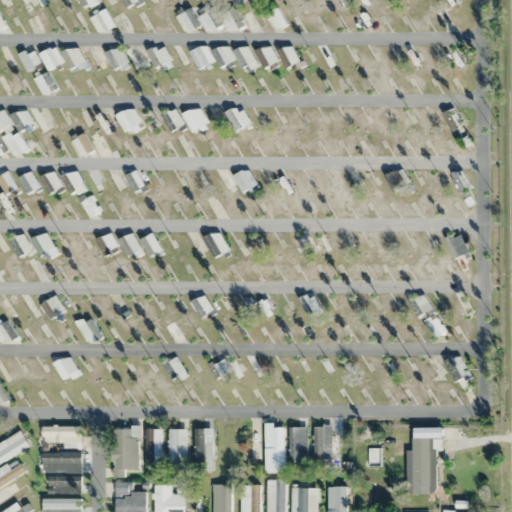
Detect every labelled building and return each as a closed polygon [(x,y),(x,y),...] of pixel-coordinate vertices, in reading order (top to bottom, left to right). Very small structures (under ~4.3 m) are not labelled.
[(79,0),(82,8),(96,4),(94,0),(79,0)] [(157,25),(147,8),(137,14),(146,31),(157,25)] [(199,26),(189,8),(175,16),(185,33),(199,26)] [(115,24),(103,9),(89,20),(100,35),(115,24)] [(198,15),(205,32),(223,25),(226,33),(240,28),(232,9),(216,15),(214,9),(198,15)] [(248,33),(263,28),(256,9),(242,14),(248,33)] [(115,16),(126,33),(136,27),(126,10),(115,16)] [(265,20),(278,33),(288,23),(275,10),(265,20)] [(48,24),(38,11),(30,17),(40,31),(48,24)] [(161,72),(173,64),(176,68),(186,61),(177,46),(167,52),(162,44),(149,52),(161,72)] [(148,62),(139,45),(126,51),(135,69),(148,62)] [(233,61),(229,45),(213,49),(217,66),(233,61)] [(235,49),(240,70),(255,67),(249,45),(235,49)] [(277,62),(271,45),(259,50),(265,66),(277,62)] [(279,49),(283,67),(297,64),(293,45),(279,49)] [(39,54),(49,71),(63,62),(53,46),(39,54)] [(67,50),(76,70),(86,66),(77,46),(67,50)] [(189,52),(200,70),(209,64),(198,46),(189,52)] [(86,50),(90,65),(103,62),(100,47),(86,50)] [(111,71),(126,67),(121,48),(106,51),(111,71)] [(34,65),(26,50),(17,55),(26,70),(34,65)] [(55,92),(50,73),(36,77),(40,96),(55,92)] [(235,132),(249,124),(238,105),(224,113),(235,132)] [(194,135),(206,128),(194,107),(182,114),(194,135)] [(184,124),(173,108),(161,116),(172,131),(184,124)] [(0,130),(11,124),(2,109),(0,110),(0,130)] [(19,131),(33,122),(25,109),(11,118),(19,131)] [(116,124),(106,110),(95,118),(105,132),(116,124)] [(121,111),(122,131),(138,130),(137,110),(121,111)] [(73,114),(81,130),(87,127),(79,111),(73,114)] [(159,127),(150,112),(142,116),(151,132),(159,127)] [(5,141),(13,157),(27,150),(18,134),(5,141)] [(91,140),(99,158),(113,152),(106,134),(91,140)] [(69,142),(79,158),(90,152),(81,135),(69,142)] [(244,194),(257,185),(246,168),(233,176),(244,194)] [(363,187),(352,168),(340,174),(352,194),(363,187)] [(385,174),(391,192),(408,186),(402,168),(385,174)] [(470,187),(461,168),(451,173),(460,192),(470,187)] [(235,185),(226,169),(212,176),(221,193),(235,185)] [(124,186),(115,170),(104,177),(114,193),(124,186)] [(125,176),(135,193),(145,187),(136,170),(125,176)] [(61,187),(54,171),(43,175),(50,192),(61,187)] [(101,188),(91,171),(82,177),(92,194),(101,188)] [(19,177),(26,194),(38,189),(31,172),(19,177)] [(74,189),(79,184),(70,173),(65,178),(74,189)] [(206,191),(202,174),(192,177),(197,193),(206,191)] [(90,218),(99,212),(90,196),(80,202),(90,218)] [(215,259),(227,251),(215,231),(203,238),(215,259)] [(45,254),(54,248),(45,232),(36,238),(45,254)] [(469,254),(458,232),(444,239),(455,261),(469,254)] [(19,258),(32,250),(21,233),(9,241),(19,258)] [(108,251),(117,247),(111,233),(102,237),(108,251)] [(141,253),(132,233),(119,239),(128,259),(141,253)] [(148,258),(160,254),(155,234),(143,237),(148,258)] [(300,259),(310,254),(301,234),(291,239),(300,259)] [(51,277),(40,260),(31,265),(42,283),(51,277)] [(432,310),(423,294),(409,302),(419,318),(432,310)] [(449,301),(460,318),(470,311),(460,294),(449,301)] [(37,313),(26,295),(16,301),(27,319),(37,313)] [(50,320),(64,311),(54,295),(40,304),(50,320)] [(212,313),(205,296),(193,300),(199,318),(212,313)] [(164,326),(175,344),(187,337),(176,319),(164,326)] [(77,328),(88,345),(101,337),(90,320),(77,328)] [(441,328),(431,320),(426,325),(437,334),(441,328)] [(0,340),(13,339),(11,322),(0,323),(0,340)] [(462,393),(469,390),(464,380),(470,377),(460,355),(447,361),(462,393)] [(188,374),(173,356),(163,365),(178,382),(188,374)] [(60,378),(76,374),(71,357),(55,362),(60,378)] [(431,379),(443,373),(435,357),(423,362),(431,379)] [(222,379),(231,373),(222,359),(213,366),(222,379)] [(0,407),(10,400),(0,386),(0,407)] [(283,471),(283,427),(272,427),(272,423),(265,423),(265,471),(283,471)] [(307,425),(290,425),(290,461),(307,461),(307,425)] [(81,426),(42,426),(42,442),(81,442),(81,426)] [(331,426),(313,426),(313,460),(331,460),(331,426)] [(195,428),(195,473),(214,473),(214,428),(195,428)] [(241,428),(241,459),(258,459),(258,428),(241,428)] [(169,429),(169,469),(186,469),(186,429),(169,429)] [(139,430),(114,430),(114,469),(139,469),(139,430)] [(145,430),(145,463),(162,463),(162,430),(145,430)] [(412,493),(435,493),(435,438),(412,438),(412,493)] [(42,472),(81,472),(81,453),(42,453),(42,472)] [(0,469),(0,508),(28,494),(24,485),(15,489),(11,482),(25,474),(17,460),(0,469)] [(81,476),(47,476),(47,494),(81,494),(81,476)] [(266,511),(284,511),(285,480),(266,480),(266,511)] [(131,482),(115,482),(115,511),(145,511),(145,491),(131,491),(131,482)] [(153,485),(153,511),(183,511),(183,494),(172,494),(172,485),(153,485)] [(212,511),(231,511),(231,485),(212,485),(212,511)] [(240,511),(260,511),(260,486),(241,486),(240,511)] [(346,511),(346,487),(327,487),(327,511),(346,511)] [(291,511),(316,511),(317,493),(308,493),(308,488),(291,488),(291,511)] [(189,511),(200,511),(200,490),(189,490),(189,511)] [(81,511),(81,499),(42,500),(41,511),(81,511)]
